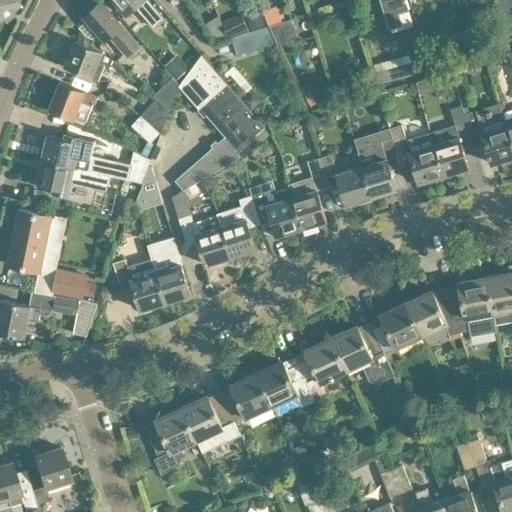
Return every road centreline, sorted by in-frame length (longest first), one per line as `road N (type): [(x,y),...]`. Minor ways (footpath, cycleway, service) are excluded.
road 1 (residential): [(511,202),(434,216),(207,325),(74,367)]
road 2 (residential): [(121,511),(74,367)]
road 3 (residential): [(0,112),(47,0)]
